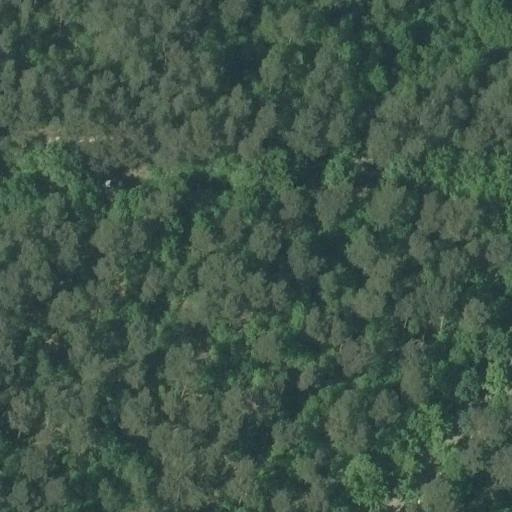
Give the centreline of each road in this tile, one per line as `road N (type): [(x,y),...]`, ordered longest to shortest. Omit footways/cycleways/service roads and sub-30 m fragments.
road 1 (track): [(0,511),(96,434),(144,423),(255,363),(332,264),(348,200)]
road 2 (track): [(348,200),(0,191)]
road 3 (unclassified): [(381,511),(511,350)]
road 4 (track): [(511,203),(348,200)]
